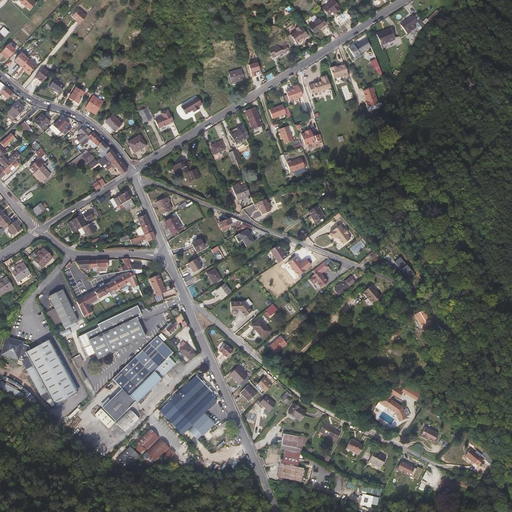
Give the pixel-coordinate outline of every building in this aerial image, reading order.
[(37,5),(32,0),(21,0),(19,2),(24,7),(25,7),(30,11),(37,5)] [(326,14),(331,10),(332,12),(339,7),(333,0),(329,0),(321,7),(326,14)] [(350,16),(345,9),(335,16),(340,24),(350,16)] [(79,25),(80,24),(86,17),(78,10),(72,17),(76,21),(76,22),(79,25)] [(426,23),(419,13),(415,16),(422,27),(426,23)] [(410,26),(416,21),(421,28),(422,27),(415,16),(413,14),(401,23),(408,32),(412,29),(410,26)] [(313,32),(325,23),(320,16),(307,24),(313,32)] [(308,36),(301,25),(300,26),(299,24),(294,27),(296,29),(289,34),(296,44),(308,36)] [(332,33),(327,26),(321,30),(326,37),(332,33)] [(395,38),(391,28),(391,26),(376,32),(381,44),(395,38)] [(0,40),(3,37),(8,32),(3,27),(0,30),(0,40)] [(355,55),(371,45),(367,38),(359,43),(357,41),(349,47),(355,55)] [(268,49),(271,56),(272,57),(279,53),(279,52),(281,51),(282,52),(288,49),(288,48),(289,47),(289,46),(289,45),(289,43),(288,42),(287,42),(284,43),(284,41),(278,44),(278,46),(274,48),(273,47),(268,49)] [(7,58),(15,49),(8,44),(1,52),(7,58)] [(377,57),(373,49),(367,52),(370,60),(377,57)] [(21,66),(27,58),(21,52),(14,60),(21,66)] [(21,66),(23,68),(22,69),(28,74),(36,65),(28,58),(27,58),(21,66)] [(348,75),(344,63),(336,66),(335,65),(330,67),(334,78),(343,75),(344,77),(348,75)] [(247,78),(244,64),(240,65),(241,68),(228,71),(231,82),(247,78)] [(40,84),(49,74),(42,68),(34,78),(40,84)] [(332,87),(329,78),(328,78),(327,75),(321,76),(322,80),(314,83),(309,85),(313,94),(332,87)] [(58,95),(64,86),(54,80),(47,88),(58,95)] [(0,82),(0,92),(7,98),(12,92),(0,82)] [(303,96),(300,87),(299,87),(298,84),(292,86),(293,89),(287,91),(290,100),(303,96)] [(77,104),(84,92),(75,87),(68,99),(77,104)] [(378,103),(372,87),(363,90),(367,101),(366,102),(367,106),(368,106),(369,106),(378,103)] [(96,99),(92,96),(89,94),(85,101),(88,103),(84,109),(92,114),(96,108),(92,105),(96,99)] [(198,108),(202,106),(197,99),(183,107),(188,115),(192,112),(194,114),(199,110),(198,108)] [(23,108),(21,105),(17,102),(7,112),(8,113),(6,116),(11,120),(13,118),(14,119),(22,109),(23,108)] [(142,124),(144,123),(150,120),(153,119),(147,105),(136,108),(138,112),(136,112),(142,124)] [(291,118),(288,108),(284,110),(282,106),(269,111),(272,119),(285,114),(287,120),(291,118)] [(262,126),(256,110),(246,114),(253,130),(262,126)] [(49,122),(48,122),(50,120),(42,113),(34,122),(42,130),(49,122)] [(121,126),(112,117),(105,123),(114,133),(121,126)] [(71,128),(60,118),(53,125),(61,133),(62,132),(64,134),(71,128)] [(25,134),(31,129),(24,121),(18,126),(25,132),(24,133),(25,134)] [(249,136),(244,123),(230,132),(231,134),(231,135),(233,139),(232,140),(234,143),(234,142),(238,148),(244,144),(246,146),(249,143),(246,138),(249,136)] [(294,140),(288,125),(280,128),(283,135),(282,136),(283,139),(284,139),(286,143),(294,140)] [(323,138),(321,132),(314,134),(311,127),(305,129),(305,131),(301,132),(306,145),(323,138)] [(88,136),(81,129),(76,133),(78,137),(75,140),(78,144),(88,136)] [(0,143),(4,147),(10,141),(14,137),(11,133),(0,142),(0,143)] [(100,142),(91,133),(88,136),(78,144),(80,147),(86,142),(87,143),(89,141),(95,147),(100,142)] [(145,147),(139,138),(127,145),(134,155),(145,147)] [(110,152),(100,142),(95,147),(101,152),(97,156),(100,159),(110,152)] [(224,153),(221,144),(210,149),(214,157),(224,153)] [(38,156),(43,151),(40,147),(35,153),(38,156)] [(8,161),(4,157),(4,156),(10,150),(9,149),(6,152),(0,157),(0,161),(6,168),(14,160),(20,155),(15,151),(12,154),(13,156),(8,161)] [(241,158),(240,154),(239,154),(236,149),(233,150),(238,162),(239,165),(242,164),(240,158),(241,158)] [(70,167),(72,169),(80,163),(82,165),(83,166),(87,163),(90,167),(95,163),(92,158),(91,158),(88,155),(87,153),(87,154),(85,152),(76,158),(68,165),(70,167)] [(116,160),(110,152),(100,159),(95,163),(96,164),(97,163),(101,167),(104,165),(106,167),(116,160)] [(306,167),(302,157),(292,161),(291,160),(287,161),(291,171),(295,169),(296,170),(306,167)] [(34,172),(42,165),(43,165),(45,163),(41,159),(39,160),(38,159),(37,160),(36,159),(32,162),(33,164),(29,167),(30,168),(28,169),(33,174),(34,172)] [(11,170),(9,168),(16,162),(14,160),(6,168),(0,174),(0,179),(5,174),(7,175),(11,170)] [(112,170),(114,168),(119,176),(125,172),(116,160),(106,167),(104,169),(105,171),(110,167),(112,170)] [(192,169),(189,162),(185,163),(184,161),(170,168),(174,177),(184,172),(188,180),(198,176),(194,168),(192,169)] [(50,174),(42,165),(34,172),(42,182),(50,174)] [(100,187),(97,182),(92,185),(96,190),(100,187)] [(251,194),(247,184),(239,188),(238,184),(233,186),(238,200),(251,194)] [(27,200),(33,195),(31,192),(25,196),(27,200)] [(115,209),(116,208),(123,203),(131,199),(127,192),(111,201),(115,209)] [(172,210),(167,198),(156,202),(162,214),(172,210)] [(135,206),(131,199),(123,203),(127,210),(135,206)] [(31,209),(37,216),(46,209),(40,202),(31,209)] [(326,217),(318,205),(309,211),(317,222),(326,217)] [(2,226),(9,221),(0,210),(0,225),(1,227),(2,226)] [(74,233),(77,231),(82,228),(87,225),(85,222),(87,220),(87,221),(94,217),(90,211),(84,215),(85,217),(82,218),(81,216),(68,223),(74,233)] [(150,225),(146,215),(138,218),(141,226),(142,228),(150,225)] [(182,229),(174,216),(165,222),(173,235),(182,229)] [(248,229),(253,226),(248,224),(232,217),(220,222),(222,228),(234,223),(235,225),(241,227),(238,230),(240,233),(248,229)] [(21,229),(14,221),(11,224),(9,221),(2,226),(5,229),(7,227),(14,235),(21,229)] [(332,221),(326,226),(330,231),(336,226),(332,221)] [(97,232),(91,222),(87,225),(82,228),(88,237),(97,232)] [(348,234),(349,232),(346,228),(345,229),(341,224),(333,230),(333,231),(331,233),(331,234),(333,238),(335,238),(337,236),(339,237),(341,239),(341,240),(344,244),(352,238),(348,234)] [(153,232),(150,225),(142,228),(141,226),(136,228),(138,232),(143,230),(145,235),(153,232)] [(240,233),(235,236),(239,242),(243,240),(247,246),(255,242),(248,229),(240,233)] [(156,238),(153,232),(145,235),(134,238),(136,242),(141,240),(141,238),(146,236),(149,242),(156,238)] [(206,248),(201,239),(192,244),(197,253),(206,248)] [(288,257),(279,245),(271,250),(280,262),(288,257)] [(42,269),(54,258),(44,249),(37,256),(35,253),(30,258),(42,269)] [(380,253),(376,249),(370,254),(374,258),(380,253)] [(392,262),(404,279),(413,273),(401,256),(392,262)] [(186,262),(192,272),(201,267),(195,257),(186,262)] [(142,270),(142,265),(131,265),(129,259),(124,259),(126,267),(126,268),(122,269),(123,271),(133,270),(142,270)] [(97,268),(97,261),(76,262),(80,269),(94,268),(94,277),(98,277),(98,276),(97,268)] [(328,282),(322,272),(329,268),(325,261),(311,270),(314,274),(309,278),(313,284),(317,282),(319,287),(328,282)] [(31,274),(24,264),(16,269),(14,266),(10,269),(18,282),(31,274)] [(221,278),(216,269),(208,273),(213,283),(221,278)] [(137,282),(133,270),(123,271),(125,277),(127,284),(137,282)] [(186,282),(193,278),(191,274),(185,278),(186,282)] [(167,292),(159,275),(150,280),(157,297),(167,292)] [(188,286),(198,280),(196,276),(193,278),(186,282),(188,286)] [(127,284),(125,277),(117,281),(120,287),(127,284)] [(13,289),(6,278),(0,281),(0,295),(1,297),(13,289)] [(340,294),(351,285),(347,280),(337,289),(340,294)] [(120,287),(117,281),(106,287),(80,301),(83,308),(120,287)] [(232,292),(226,284),(217,291),(221,296),(220,296),(223,299),(232,292)] [(383,296),(373,285),(365,291),(366,292),(365,293),(368,297),(369,295),(375,303),(383,296)] [(79,322),(68,301),(62,291),(48,298),(65,329),(79,322)] [(120,308),(114,297),(111,299),(107,301),(113,312),(120,308)] [(252,311),(249,307),(250,307),(245,301),(230,302),(231,312),(232,313),(233,315),(236,315),(238,313),(238,311),(241,311),(246,317),(252,311)] [(100,360),(126,347),(147,337),(138,318),(143,315),(138,305),(98,324),(100,328),(87,334),(100,360)] [(107,315),(102,305),(100,306),(94,309),(100,319),(107,315)] [(273,316),(280,310),(277,305),(269,312),(273,316)] [(99,320),(94,310),(85,314),(91,324),(99,320)] [(429,320),(424,311),(419,314),(423,323),(429,320)] [(272,331),(262,319),(253,326),(264,338),(272,331)] [(171,336),(178,329),(174,325),(167,331),(171,336)] [(297,337),(302,332),(299,329),(294,334),(297,337)] [(459,335),(457,337),(449,342),(452,347),(463,340),(459,335)] [(0,354),(18,360),(23,341),(5,336),(0,352),(0,354)] [(128,433),(140,420),(130,410),(135,405),(137,403),(138,404),(160,383),(159,382),(171,370),(165,363),(175,353),(158,336),(116,377),(114,380),(124,390),(113,401),(111,399),(103,408),(110,415),(128,433)] [(278,353),(289,344),(282,336),(271,346),(273,349),(274,349),(278,353)] [(70,379),(49,341),(35,349),(26,354),(55,406),(56,407),(71,398),(78,394),(70,379)] [(196,354),(188,346),(183,342),(181,345),(183,347),(181,349),(182,350),(181,351),(191,360),(196,354)] [(229,357),(235,350),(227,343),(221,350),(229,357)] [(251,379),(240,367),(232,375),(243,387),(251,379)] [(213,407),(219,402),(212,395),(214,393),(198,376),(171,403),(162,411),(185,435),(186,433),(196,444),(223,418),(213,407)] [(502,386),(499,381),(492,385),(496,392),(500,390),(499,389),(502,386)] [(258,395),(250,385),(242,393),(250,402),(258,395)] [(390,399),(393,395),(394,396),(399,399),(403,393),(397,388),(391,385),(378,402),(384,406),(386,407),(391,400),(390,399)] [(286,401),(292,394),(288,392),(283,398),(286,401)] [(277,405),(266,394),(259,401),(270,412),(277,405)] [(107,397),(100,405),(102,407),(109,399),(107,397)] [(403,411),(402,407),(391,400),(386,407),(395,414),(399,422),(407,419),(407,418),(409,417),(409,416),(410,416),(407,409),(403,411)] [(93,414),(108,428),(114,422),(96,403),(91,409),(95,413),(93,414)] [(300,422),(306,412),(293,404),(288,413),(296,418),(295,419),(300,422)] [(339,441),(340,439),(343,433),(338,430),(326,423),(322,432),(335,438),(334,439),(339,441)] [(435,443),(439,434),(425,428),(421,437),(422,437),(421,438),(427,441),(428,440),(435,443)] [(144,456),(161,439),(151,429),(134,446),(144,456)] [(308,445),(309,438),(286,434),(284,442),(278,441),(277,448),(303,453),(303,450),(304,449),(306,450),(307,445),(308,445)] [(158,463),(171,449),(162,439),(148,453),(158,463)] [(358,456),(363,447),(350,441),(345,449),(358,456)] [(132,448),(131,449),(118,461),(117,462),(127,472),(142,458),(132,448)] [(486,459),(474,449),(468,455),(477,463),(478,462),(481,464),(486,459)] [(170,462),(177,455),(173,450),(165,457),(170,462)] [(381,469),(386,459),(373,452),(368,462),(381,469)] [(494,464),(498,459),(491,453),(488,456),(488,459),(494,464)] [(404,462),(400,470),(421,480),(426,469),(420,467),(419,470),(417,469),(417,468),(404,462)] [(303,482),(306,469),(284,464),(281,477),(303,482)] [(454,494),(457,486),(447,482),(448,480),(443,478),(443,480),(442,480),(438,487),(454,494)]
